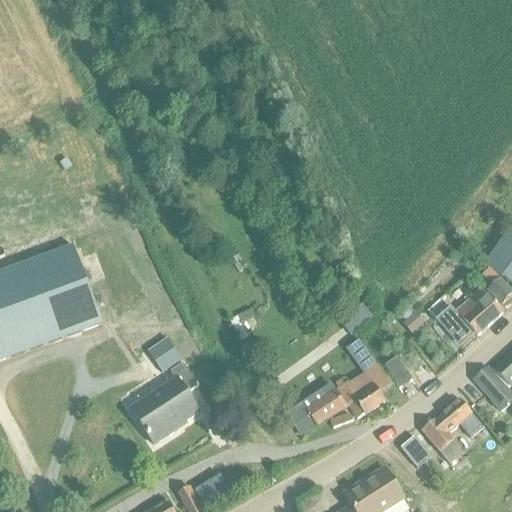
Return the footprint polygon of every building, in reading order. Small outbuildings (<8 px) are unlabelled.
[(511,242),(491,270),(511,285),(511,242)] [(73,248),(0,274),(0,363),(102,326),(73,248)] [(488,292),(502,307),(511,296),(511,293),(490,272),(483,278),(493,288),(488,292)] [(456,315),(477,339),(503,316),(481,292),(456,315)] [(244,328),(264,320),(259,307),(239,315),(244,328)] [(418,332),(431,320),(421,308),(407,320),(418,332)] [(435,344),(445,338),(436,324),(426,331),(435,344)] [(338,352),(356,341),(348,329),(330,340),(338,352)] [(362,336),(350,347),(372,369),(383,358),(362,336)] [(148,354),(162,375),(181,362),(167,341),(148,354)] [(511,355),(493,372),(507,388),(511,384),(511,355)] [(384,369),(399,391),(412,382),(397,360),(384,369)] [(131,412),(154,447),(173,435),(171,433),(199,415),(187,396),(198,389),(182,366),(170,374),(176,382),(131,412)] [(305,408),(289,419),(300,438),(317,427),(348,406),(357,420),(384,402),(380,395),(392,387),(378,366),(351,385),(350,383),(335,393),(330,386),(302,404),(305,408)] [(473,382),(500,414),(511,403),(511,399),(487,370),(473,382)] [(471,440),(483,430),(459,401),(421,432),(448,466),(462,454),(447,436),(459,426),(471,440)] [(329,422),(333,430),(353,422),(348,414),(329,422)] [(400,450),(416,470),(430,459),(414,439),(400,450)] [(385,511),(403,501),(384,470),(343,496),(351,508),(343,511),(385,511)] [(209,504),(235,493),(227,476),(202,487),(209,504)] [(328,510),(333,511),(336,511),(342,490),(333,487),(328,510)] [(178,496),(186,511),(201,511),(189,490),(178,496)]
